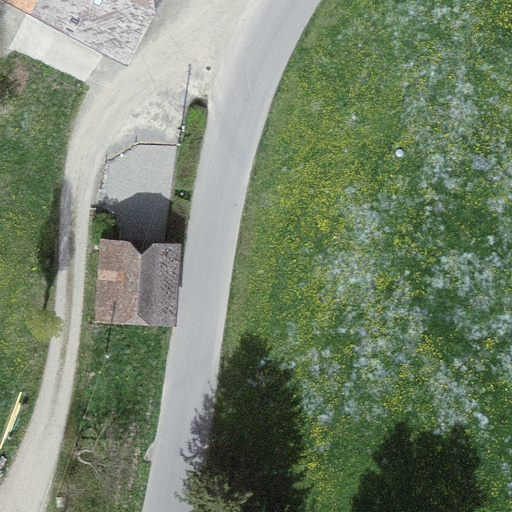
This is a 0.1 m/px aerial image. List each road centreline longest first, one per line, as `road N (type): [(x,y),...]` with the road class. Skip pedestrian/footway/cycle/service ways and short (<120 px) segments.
road 1 (track): [(20,511),(57,397),(79,178),(105,105),(140,74),(263,48)]
road 2 (unclassified): [(287,0),(234,130),(171,511)]
